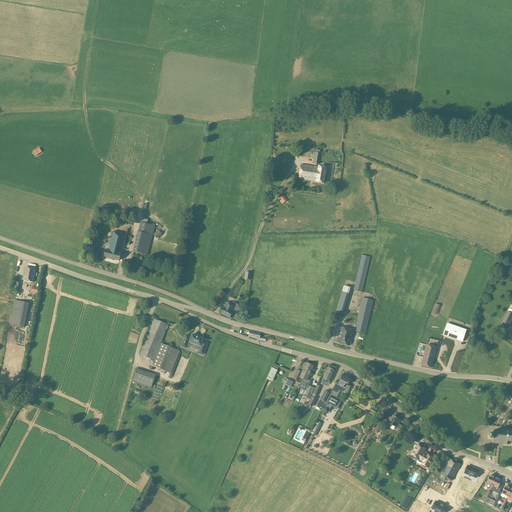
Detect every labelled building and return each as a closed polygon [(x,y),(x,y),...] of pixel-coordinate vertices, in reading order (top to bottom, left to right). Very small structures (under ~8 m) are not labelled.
[(299,179),(316,181),(316,182),(324,183),(327,167),(319,166),(319,167),(301,164),(299,179)] [(282,204),(287,200),(283,195),(278,199),(282,204)] [(148,255),(155,226),(140,222),(133,252),(148,255)] [(158,230),(153,234),(157,238),(162,234),(158,230)] [(104,257),(112,259),(118,233),(113,232),(110,245),(108,244),(107,250),(106,249),(104,257)] [(126,235),(118,233),(112,259),(120,261),(121,253),(126,235)] [(362,291),(370,257),(362,255),(355,284),(353,290),(362,292),(362,291)] [(33,282),(35,269),(26,267),(23,280),(33,282)] [(342,314),(351,288),(344,285),(336,312),(342,314)] [(366,333),(374,300),(362,297),(354,331),(356,331),(366,333)] [(24,327),(29,303),(15,300),(10,324),(24,327)] [(241,306),(233,301),(231,304),(227,302),(221,313),(230,318),(233,310),(238,313),(241,306)] [(511,313),(508,311),(507,311),(501,322),(509,326),(511,318),(511,313)] [(171,373),(180,351),(161,343),(168,325),(167,324),(156,320),(157,320),(154,319),(140,355),(154,360),(152,366),(171,373)] [(462,341),(466,330),(447,323),(443,335),(462,341)] [(341,327),(337,342),(339,343),(339,344),(341,344),(342,344),(349,346),(349,345),(350,344),(351,342),(351,341),(354,331),(341,327)] [(262,335),(260,334),(261,334),(250,331),(249,336),(259,339),(259,340),(266,342),(267,337),(262,336),(262,335)] [(203,338),(193,334),(191,338),(190,337),(191,337),(186,335),(182,346),(186,348),(189,341),(194,343),(193,344),(196,345),(197,344),(202,346),(200,351),(204,352),(208,343),(203,342),(202,342),(203,338)] [(437,345),(434,344),(433,346),(427,345),(421,365),(431,368),(437,347),(437,345)] [(301,385),(304,379),(310,365),(307,363),(306,364),(305,363),(301,372),(297,370),(293,378),(296,380),(295,382),(301,385)] [(304,379),(301,385),(307,388),(303,396),(309,399),(314,389),(308,386),(311,381),(307,379),(312,369),(313,369),(314,368),(313,367),(314,366),(310,365),(304,379)] [(330,381),(335,371),(328,367),(323,378),(330,381)] [(276,370),(272,368),(267,379),(271,381),(276,370)] [(137,369),(133,381),(152,388),(156,376),(137,369)] [(348,389),(349,388),(349,387),(350,387),(350,386),(347,385),(349,382),(351,382),(352,381),(351,379),(350,379),(343,374),(339,381),(338,384),(336,383),(324,404),(327,406),(325,409),(329,412),(330,411),(332,406),(337,409),(337,407),(340,402),(341,401),(335,398),(336,397),(339,391),(339,390),(340,390),(341,391),(342,391),(344,391),(346,390),(347,390),(348,389)] [(325,391),(320,400),(325,402),(330,394),(325,391)] [(315,398),(312,397),(307,405),(311,407),(315,398)] [(401,420),(393,416),(392,418),(389,417),(386,424),(390,426),(391,424),(395,427),(397,423),(398,424),(401,420)] [(322,423),(317,421),(310,434),(315,436),(322,423)] [(305,442),(311,431),(307,429),(302,440),(305,442)] [(502,432),(493,431),(493,434),(488,434),(488,439),(493,439),(492,443),(503,444),(507,445),(507,442),(511,442),(511,432),(507,432),(502,432)] [(423,453),(425,449),(417,444),(414,450),(413,450),(411,455),(411,456),(419,460),(418,461),(422,463),(421,464),(428,467),(433,458),(427,454),(427,455),(423,453)] [(458,470),(460,465),(450,459),(446,465),(447,465),(442,475),(452,480),(457,470),(458,470)] [(481,471),(469,467),(466,474),(478,478),(481,471)] [(492,486),(496,478),(490,475),(486,483),(492,486)] [(496,478),(492,486),(493,486),(491,489),(494,490),(495,487),(498,489),(501,481),(496,478)] [(505,495),(508,496),(511,489),(505,486),(502,494),(501,496),(504,497),(505,495)] [(430,490),(425,487),(419,497),(424,500),(430,490)] [(443,511),(446,507),(435,501),(432,508),(439,511),(443,511)]
